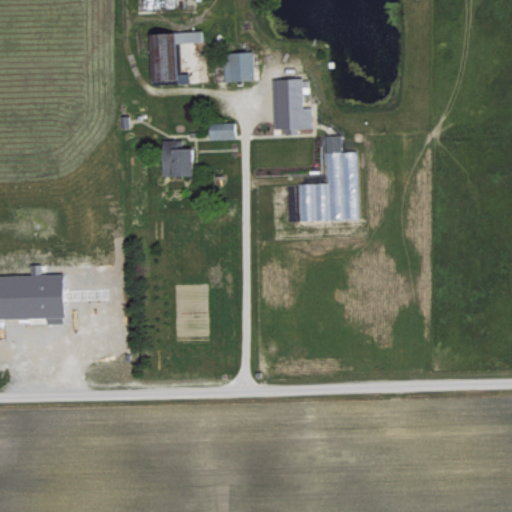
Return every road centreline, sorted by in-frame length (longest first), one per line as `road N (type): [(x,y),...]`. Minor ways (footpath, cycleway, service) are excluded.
road 1 (residential): [(0,394),(511,381)]
road 2 (residential): [(241,146),(242,390)]
